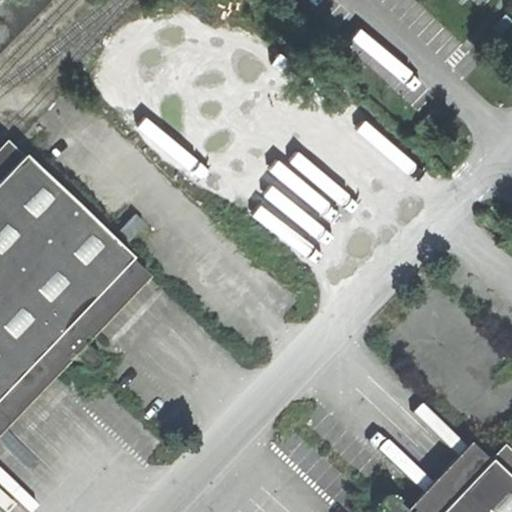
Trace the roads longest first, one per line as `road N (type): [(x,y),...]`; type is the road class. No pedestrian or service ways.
road 1 (unknown): [(307,357),(61,107)]
road 2 (unclassified): [(162,511),(255,414)]
